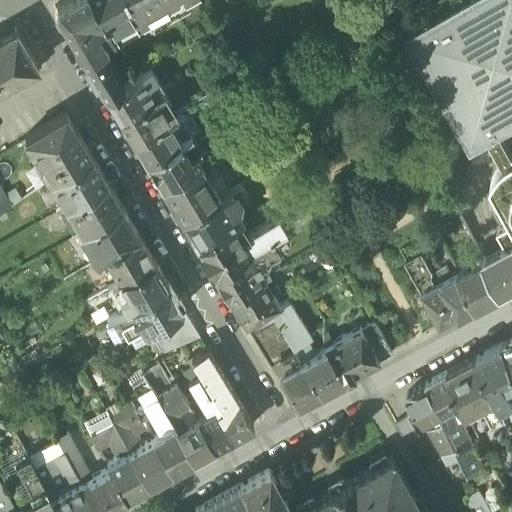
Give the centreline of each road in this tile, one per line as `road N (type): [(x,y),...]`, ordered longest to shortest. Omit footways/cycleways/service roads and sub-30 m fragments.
road 1 (residential): [(286,439),(22,7)]
road 2 (residential): [(286,439),(511,315)]
road 3 (residential): [(155,511),(286,439)]
